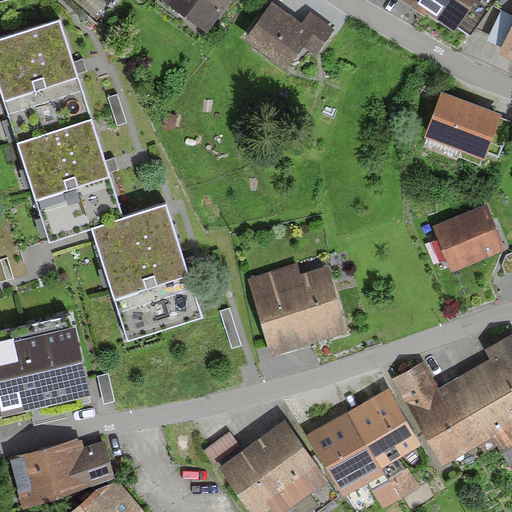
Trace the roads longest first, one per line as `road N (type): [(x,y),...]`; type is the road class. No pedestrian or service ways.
road 1 (residential): [(0,444),(42,430),(257,398),(511,311)]
road 2 (residential): [(341,0),(434,58),(511,87)]
